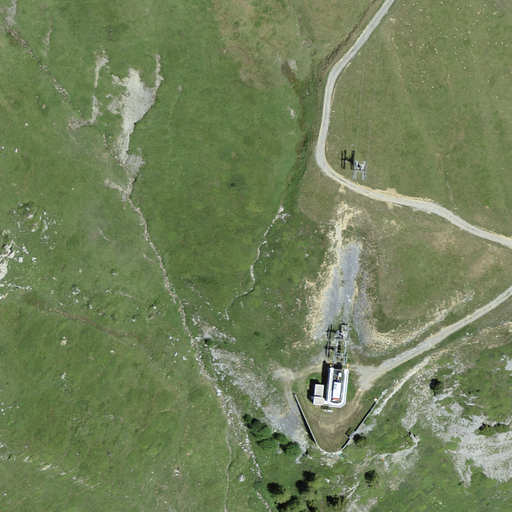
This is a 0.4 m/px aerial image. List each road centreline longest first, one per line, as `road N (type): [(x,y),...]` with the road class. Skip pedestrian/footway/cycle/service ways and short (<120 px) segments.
road 1 (track): [(392,0),(336,71),(323,168),(372,194),(429,206),(511,242)]
road 2 (track): [(511,287),(381,368),(342,366)]
